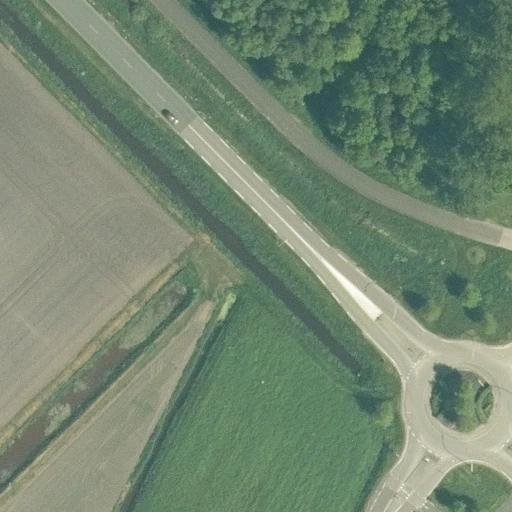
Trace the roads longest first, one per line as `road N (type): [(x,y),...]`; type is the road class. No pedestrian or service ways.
road 1 (secondary): [(426,362),(66,0)]
road 2 (unclassified): [(511,240),(389,204),(342,177),(156,0)]
road 3 (track): [(296,139),(370,0)]
